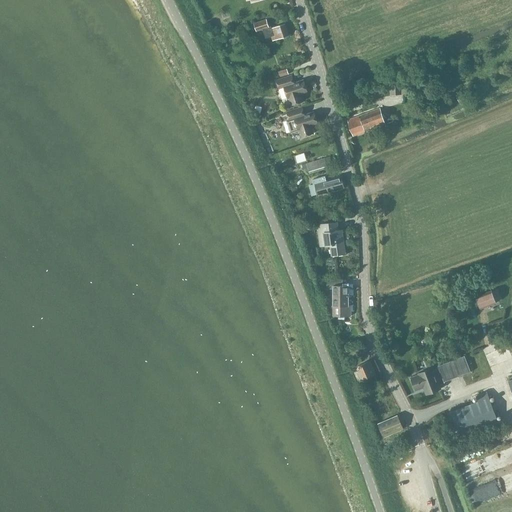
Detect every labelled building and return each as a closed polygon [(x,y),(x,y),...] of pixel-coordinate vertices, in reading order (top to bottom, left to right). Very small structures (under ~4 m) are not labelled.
[(270,29),(266,19),(254,23),(257,33),(263,30),(267,39),(272,37),(274,41),(289,36),(284,24),(270,29)] [(224,34),(214,37),(217,43),(226,40),(224,34)] [(280,78),(289,75),(287,70),(278,72),(280,78)] [(277,81),(279,89),(283,87),(287,99),(290,99),(292,106),(302,103),(300,95),(307,92),(304,81),(294,84),(291,76),(277,81)] [(390,83),(390,95),(401,95),(401,83),(390,83)] [(455,96),(457,101),(467,98),(466,93),(455,96)] [(288,121),(291,132),(298,129),(298,130),(300,129),(303,137),(313,134),(310,126),(318,123),(314,112),(305,115),(302,108),(287,113),(289,120),(288,121)] [(348,120),(354,136),(386,124),(380,108),(348,120)] [(333,167),(330,157),(305,164),(308,174),(333,167)] [(309,186),(312,196),(327,191),(327,193),(344,188),(341,177),(326,181),(325,176),(312,180),(313,184),(309,186)] [(317,225),(320,246),(330,245),(332,256),(346,254),(342,230),(338,230),(337,222),(317,225)] [(327,282),(327,289),(333,289),(333,307),(335,307),(335,316),(351,316),(351,305),(349,305),(349,286),(342,286),(343,279),(338,279),(327,282)] [(492,290),(477,296),(481,309),(497,303),(492,290)] [(368,351),(365,345),(355,349),(356,350),(348,353),(350,358),(368,351)] [(438,380),(442,378),(444,382),(445,382),(444,382),(470,372),(466,359),(468,359),(467,355),(438,366),(439,367),(433,369),(433,368),(418,374),(419,375),(411,378),(415,390),(424,387),(427,394),(441,389),(438,380)] [(357,371),(361,381),(376,374),(370,361),(358,366),(360,370),(357,371)] [(451,411),(460,435),(498,421),(489,397),(451,411)] [(399,415),(379,423),(384,437),(404,428),(399,415)] [(463,480),(511,463),(511,458),(508,446),(457,463),(463,480)]
